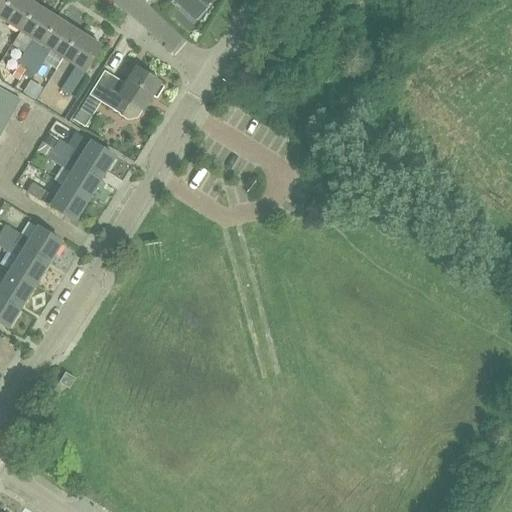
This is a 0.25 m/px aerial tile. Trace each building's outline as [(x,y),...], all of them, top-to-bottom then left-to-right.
[(0,0),(0,16),(10,0),(0,0)] [(27,0),(10,0),(0,16),(0,18),(20,32),(37,5),(27,0)] [(174,0),(197,21),(208,8),(205,6),(210,0),(174,0)] [(24,52),(18,62),(27,67),(36,54),(41,45),(58,19),(37,5),(20,32),(12,45),(24,52)] [(36,54),(27,67),(32,70),(37,73),(51,51),(63,59),(79,32),(58,19),(41,45),(36,54)] [(63,59),(75,66),(61,90),(70,96),(85,73),(85,72),(101,46),(79,32),(63,59)] [(20,81),(23,75),(26,70),(19,66),(13,76),(20,81)] [(105,71),(90,95),(101,102),(119,113),(120,116),(128,121),(137,118),(143,111),(153,96),(157,99),(164,87),(160,84),(136,69),(126,85),(105,71)] [(0,87),(0,101),(15,109),(21,99),(0,87)] [(0,101),(0,114),(10,120),(15,109),(0,101)] [(80,109),(74,119),(86,127),(92,116),(80,109)] [(0,114),(0,128),(4,131),(10,120),(0,114)] [(49,134),(44,142),(54,148),(59,140),(49,134)] [(54,148),(69,158),(75,148),(59,139),(59,140),(54,148)] [(91,143),(78,165),(100,178),(113,156),(91,143)] [(63,167),(69,158),(54,148),(48,157),(63,167)] [(78,165),(65,186),(87,199),(100,178),(78,165)] [(32,182),(26,191),(42,201),(52,207),(51,208),(73,221),(87,199),(65,186),(58,198),(47,191),(32,182)] [(0,232),(0,234),(46,264),(60,242),(39,228),(32,240),(21,234),(7,225),(6,224),(0,232)] [(0,234),(0,246),(20,259),(12,272),(33,285),(46,264),(0,234)] [(12,272),(0,290),(0,294),(20,306),(33,285),(12,272)] [(0,324),(6,328),(20,306),(0,294),(0,324)] [(60,382),(67,387),(70,388),(76,379),(65,372),(60,382)]
